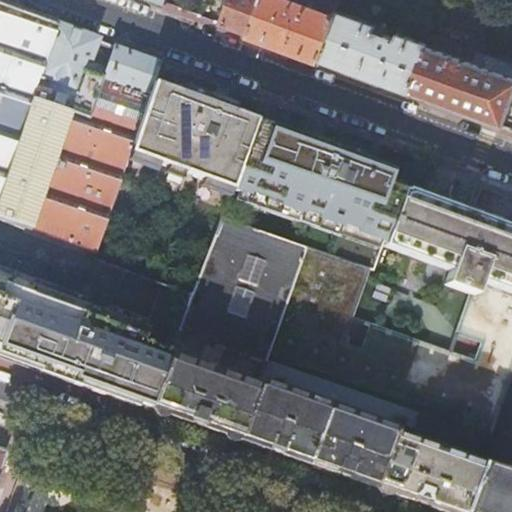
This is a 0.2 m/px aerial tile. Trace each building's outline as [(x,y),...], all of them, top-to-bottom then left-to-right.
[(221,24),(248,34),(260,0),(230,0),(225,13),(221,24)] [(284,47),(320,60),(337,11),(341,0),(322,0),(318,11),(289,0),(260,0),(248,34),(284,47)] [(0,188),(55,26),(24,15),(0,5),(0,188)] [(409,93),(426,46),(427,44),(426,44),(398,33),(395,39),(376,32),(377,26),(337,11),(320,60),(361,76),(409,93)] [(0,188),(0,222),(24,232),(93,259),(129,154),(153,84),(160,64),(109,46),(55,26),(0,188)] [(438,104),(503,128),(511,102),(511,77),(426,46),(409,93),(438,104)] [(216,107),(153,84),(129,154),(382,246),(402,190),(407,177),(317,144),(273,127),(266,125),(256,121),(216,107)] [(306,248),(265,361),(487,440),(511,369),(511,230),(454,209),(433,201),(426,198),(402,190),(382,246),(447,271),(443,284),(470,294),(457,331),(482,340),(474,363),(372,326),(362,352),(340,344),(366,269),(306,248)] [(222,217),(191,294),(177,330),(265,361),(306,248),(222,217)] [(147,408),(168,353),(141,344),(146,327),(20,282),(18,290),(0,283),(0,355),(62,378),(133,403),(147,408)] [(168,353),(147,408),(191,424),(238,441),(256,385),(168,353)] [(258,380),(256,385),(238,441),(272,453),(305,465),(326,405),(258,380)] [(393,429),(326,405),(305,465),(336,476),(371,489),(391,433),(393,429)] [(391,433),(371,489),(415,504),(438,511),(461,511),(478,465),(479,464),(444,451),(391,433)] [(511,511),(511,462),(508,474),(478,465),(461,511),(511,511)]
